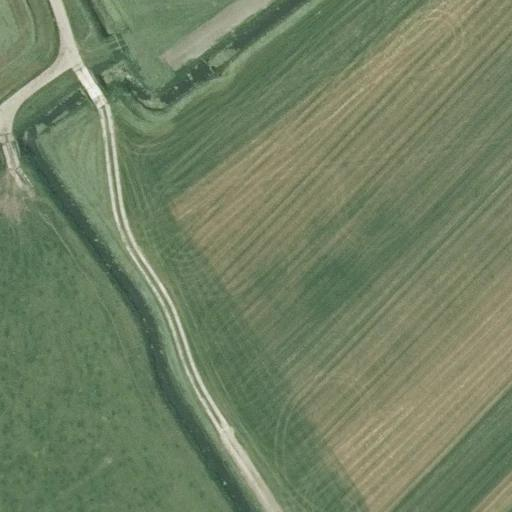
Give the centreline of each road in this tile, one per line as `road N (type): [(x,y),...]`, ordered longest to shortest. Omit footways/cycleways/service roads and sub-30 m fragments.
road 1 (track): [(71,55),(103,114),(118,227),(221,430),(276,511)]
road 2 (track): [(21,182),(6,110),(71,55),(51,0)]
